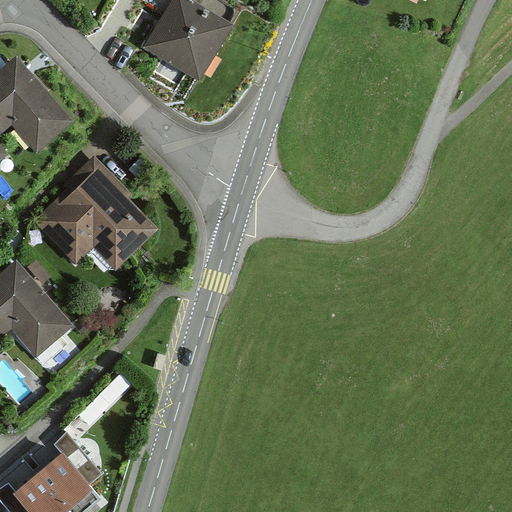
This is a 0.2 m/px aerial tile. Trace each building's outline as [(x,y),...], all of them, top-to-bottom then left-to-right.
[(204,81),(236,25),(193,0),(173,0),(146,47),(204,81)] [(401,0),(418,8),(422,0),(401,0)] [(75,125),(18,61),(0,76),(0,164),(10,156),(0,144),(0,138),(17,124),(43,153),(75,125)] [(161,231),(98,162),(56,201),(61,206),(40,225),(77,267),(99,247),(119,269),(161,231)] [(76,327),(19,262),(0,277),(0,343),(16,330),(40,358),(76,327)] [(120,369),(80,412),(93,424),(133,381),(120,369)] [(62,454),(19,490),(12,481),(0,490),(0,496),(12,511),(87,511),(104,499),(93,485),(105,475),(69,433),(54,445),(62,454)]
